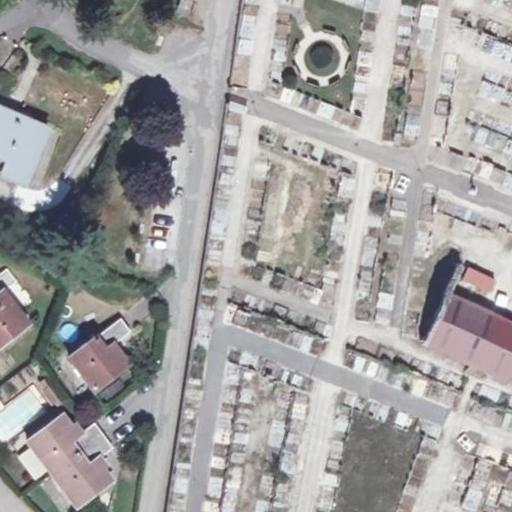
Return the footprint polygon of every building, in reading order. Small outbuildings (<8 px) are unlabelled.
[(193,0),(179,0),(174,17),(187,23),(193,0)] [(0,176),(26,188),(50,130),(0,109),(0,161),(5,163),(0,175),(0,176)] [(511,140),(479,126),(472,141),(511,157),(511,140)] [(461,281),(488,294),(495,281),(468,268),(461,281)] [(17,286),(7,272),(0,277),(0,350),(29,328),(5,296),(17,286)] [(430,341),(510,376),(511,369),(511,324),(451,297),(430,341)] [(132,334),(122,322),(74,358),(70,362),(96,395),(128,370),(113,349),(132,334)] [(49,378),(37,383),(48,407),(59,402),(49,378)] [(77,439),(62,418),(28,445),(77,511),(111,484),(97,466),(114,452),(95,425),(77,439)] [(31,449),(20,456),(35,478),(46,471),(31,449)]
